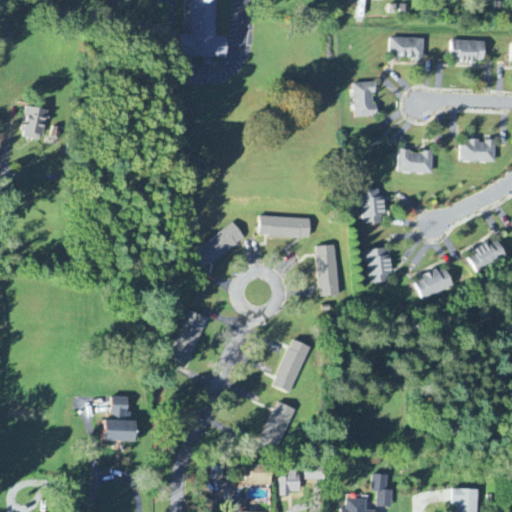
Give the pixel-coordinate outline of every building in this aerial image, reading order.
[(215,0),(189,0),(189,59),(202,59),(202,67),(211,67),(211,59),(226,60),(226,38),(215,37),(215,0)] [(389,60),(423,61),(423,40),(390,39),(389,60)] [(450,63),(485,64),(485,43),(451,42),(450,63)] [(355,119),(376,118),(375,84),(353,85),(355,119)] [(46,110),(26,108),(22,139),(42,141),(46,110)] [(461,163),(495,163),(496,143),(461,142),(461,163)] [(433,153),(399,152),(399,173),(433,174),(433,153)] [(361,191),(362,225),(384,225),(383,191),(361,191)] [(309,220),(259,219),(259,238),(309,239),(309,220)] [(245,241),(234,225),(192,252),(203,268),(245,241)] [(467,253),(473,272),(505,261),(499,242),(467,253)] [(335,247),(316,248),(318,298),(338,298),(335,247)] [(390,283),(388,249),(367,250),(368,284),(390,283)] [(446,270),(414,280),(420,300),(452,290),(446,270)] [(205,319),(187,312),(169,360),(188,367),(205,319)] [(273,389),(291,395),(309,348),(290,341),(273,389)] [(105,421),(104,443),(135,443),(135,422),(126,422),(126,399),(111,398),(110,421),(105,421)] [(257,450),(275,457),(294,411),(276,403),(257,450)] [(271,467),(246,466),(245,486),(270,487),(271,467)] [(304,482),(323,481),(323,466),(303,467),(304,482)] [(279,498),(289,498),(289,494),(298,494),(298,472),(287,472),(287,479),(279,479),(279,498)] [(392,508),(392,492),(386,492),(387,476),(371,476),(371,493),(376,493),(376,508),(392,508)] [(475,511),(477,492),(451,491),(451,506),(456,507),(455,511),(475,511)] [(366,501),(346,500),(345,510),(340,510),(340,511),(368,511),(366,511),(366,501)]
